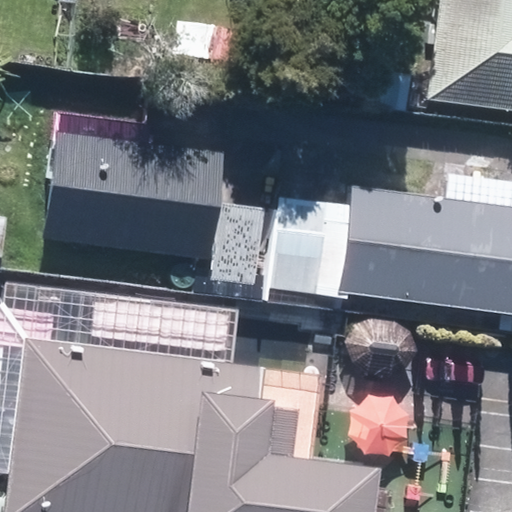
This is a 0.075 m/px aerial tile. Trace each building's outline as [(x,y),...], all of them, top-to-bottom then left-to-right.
[(511,0),(439,0),(426,98),(511,109),(511,0)] [(222,149),(54,129),(42,238),(209,257),(222,149)] [(511,206),(346,186),(342,220),(279,212),(270,285),(511,315),(511,206)] [(250,286),(259,210),(217,205),(209,282),(250,286)] [(6,281),(3,304),(0,303),(0,473),(10,475),(5,511),(376,511),(381,469),(292,458),(297,410),(274,408),(275,400),(260,399),(263,368),(232,363),(238,309),(6,281)]
